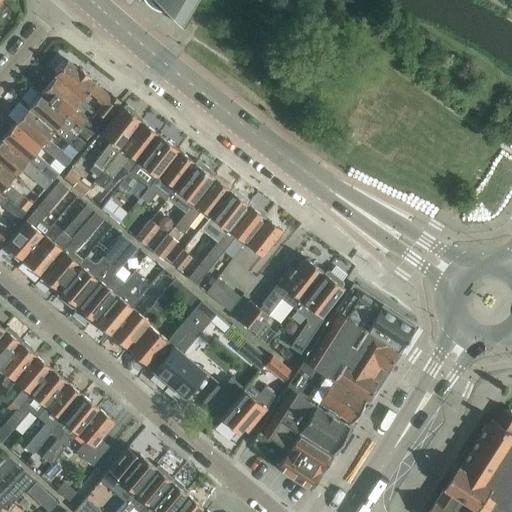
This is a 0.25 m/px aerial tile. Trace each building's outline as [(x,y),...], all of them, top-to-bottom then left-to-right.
[(145,0),(146,1),(149,4),(152,6),(155,8),(158,10),(162,10),(165,11),(165,10),(182,26),(196,0),(145,0)] [(68,60),(54,75),(56,77),(82,99),(88,92),(97,100),(102,105),(96,111),(105,120),(121,102),(112,94),(110,96),(89,78),(91,77),(81,68),(79,69),(68,60)] [(56,77),(42,93),(68,115),(67,116),(92,136),(98,129),(74,108),(82,99),(56,77)] [(42,93),(29,108),(55,131),(54,131),(78,151),(86,143),(62,123),(67,116),(68,115),(42,93)] [(111,141),(94,164),(102,171),(103,172),(142,121),(134,115),(136,113),(135,111),(128,105),(126,105),(124,107),(123,106),(101,134),(111,141)] [(29,108),(16,124),(41,146),(65,167),(72,159),(48,138),(54,131),(55,131),(29,108)] [(142,121),(103,172),(111,177),(113,179),(123,166),(130,172),(138,160),(139,161),(160,135),(142,121)] [(16,124),(2,139),(52,182),(59,173),(35,153),(41,146),(16,124)] [(130,172),(120,184),(128,190),(137,179),(148,187),(149,187),(159,175),(179,149),(160,135),(139,161),(138,160),(130,172)] [(2,139),(0,141),(0,162),(15,176),(21,169),(45,189),(52,182),(2,139)] [(160,175),(155,182),(163,188),(168,182),(176,188),(177,188),(196,163),(179,149),(159,175),(160,175)] [(0,162),(0,188),(27,211),(33,204),(9,183),(15,176),(0,162)] [(176,188),(167,199),(177,207),(184,213),(191,205),(192,206),(214,177),(210,174),(212,171),(204,164),(202,167),(196,163),(177,188),(176,188)] [(94,164),(89,170),(98,177),(102,171),(94,164)] [(72,167),(64,177),(67,180),(84,194),(90,187),(79,178),(81,175),(72,167)] [(103,172),(95,182),(105,190),(113,179),(111,177),(103,172)] [(184,213),(174,226),(182,233),(201,209),(211,216),(231,190),(229,188),(230,186),(230,183),(223,178),(220,178),(219,180),(214,177),(192,206),(191,205),(184,213)] [(38,207),(6,245),(13,251),(11,253),(19,261),(21,259),(23,260),(45,235),(51,227),(42,220),(45,217),(69,189),(60,181),(38,207)] [(148,187),(140,197),(149,204),(157,194),(149,187),(148,187)] [(0,188),(0,202),(0,203),(10,210),(20,219),(27,211),(0,188)] [(211,216),(206,223),(223,236),(228,229),(230,226),(249,203),(231,190),(211,216)] [(197,270),(190,279),(197,284),(236,236),(246,243),(266,217),(265,216),(268,213),(256,204),(254,207),(249,203),(230,226),(228,229),(223,236),(197,270)] [(45,235),(23,260),(41,275),(62,249),(63,250),(95,212),(87,205),(53,242),(45,235)] [(62,249),(41,275),(58,290),(80,264),(84,260),(75,252),(103,218),(95,212),(63,250),(62,249)] [(266,217),(246,243),(263,256),(283,230),(266,217)] [(143,229),(136,237),(154,252),(160,243),(143,229)] [(60,291),(58,293),(58,295),(66,302),(68,302),(70,300),(75,305),(97,279),(98,280),(108,268),(131,241),(121,234),(97,262),(94,263),(87,256),(86,257),(84,260),(80,264),(58,290),(60,291)] [(168,234),(154,252),(163,260),(165,258),(179,242),(168,234)] [(77,306),(75,308),(75,310),(83,317),(86,317),(87,315),(93,319),(115,293),(121,285),(122,284),(115,279),(114,275),(138,247),(131,241),(108,268),(98,280),(97,279),(75,305),(77,306)] [(183,249),(172,264),(190,279),(197,270),(195,268),(189,263),(193,257),(183,249)] [(294,262),(262,303),(271,311),(282,297),(296,308),(324,272),(305,257),(298,266),(294,262)] [(115,293),(93,319),(109,334),(131,307),(139,298),(130,291),(143,276),(134,269),(122,284),(121,285),(115,293)] [(307,322),(291,346),(301,353),(324,317),(321,315),(343,287),(337,282),(339,281),(339,279),(330,271),(328,272),(326,273),(324,272),(296,308),(306,317),(307,322)] [(131,307),(109,334),(128,350),(149,324),(175,292),(182,283),(176,278),(143,317),(131,307)] [(215,282),(206,293),(230,312),(241,297),(218,278),(215,282)] [(182,284),(175,292),(194,308),(200,300),(182,284)] [(348,290),(336,308),(399,350),(415,325),(408,321),(387,307),(380,303),(352,284),(348,290)] [(162,347),(149,362),(156,367),(153,371),(168,383),(183,396),(205,371),(190,358),(182,352),(215,313),(200,300),(194,308),(167,340),(162,347)] [(251,300),(237,318),(255,333),(270,315),(251,300)] [(335,310),(319,335),(382,375),(399,350),(336,308),(335,310)] [(149,324),(128,350),(146,365),(149,362),(162,347),(167,340),(149,324)] [(0,367),(0,368),(22,342),(17,338),(19,336),(19,334),(11,327),(8,327),(7,329),(6,329),(0,336),(0,367)] [(307,354),(304,359),(366,400),(382,375),(319,335),(307,354)] [(22,342),(0,368),(8,374),(4,379),(5,380),(2,383),(8,389),(15,380),(16,381),(37,355),(31,350),(32,349),(32,346),(26,341),(23,341),(22,343),(22,342)] [(24,388),(7,407),(15,413),(53,369),(37,355),(16,381),(24,388)] [(265,364),(269,359),(265,355),(256,366),(260,370),(265,364)] [(273,355),(265,364),(278,375),(284,380),(290,370),(286,366),(273,355)] [(304,359),(287,386),(316,404),(319,399),(320,400),(352,422),(366,400),(304,359)] [(15,413),(0,430),(0,441),(2,443),(30,410),(38,417),(47,407),(68,382),(53,369),(15,413)] [(232,377),(224,387),(236,398),(245,387),(232,377)] [(45,424),(26,447),(34,454),(51,434),(84,395),(68,382),(47,407),(38,417),(45,424)] [(236,398),(220,417),(224,420),(224,422),(232,429),(235,429),(239,432),(243,427),(247,431),(266,408),(275,394),(265,386),(260,392),(249,382),(247,385),(245,387),(236,398)] [(217,384),(203,401),(214,411),(229,394),(217,384)] [(287,386),(271,412),(299,430),(332,452),(349,426),(316,404),(287,386)] [(57,438),(42,456),(52,464),(77,433),(78,434),(100,408),(84,395),(51,434),(57,438)] [(86,441),(77,452),(93,465),(110,446),(101,438),(115,421),(100,408),(78,434),(86,441)] [(446,489),(439,499),(457,511),(511,511),(511,412),(507,409),(506,409),(498,421),(493,417),(478,442),(462,466),(461,466),(446,489)] [(271,412),(250,442),(276,466),(309,487),(332,452),(299,430),(271,412)] [(128,449),(102,480),(127,501),(128,501),(134,492),(156,467),(141,454),(138,457),(128,449)] [(0,479),(16,463),(9,456),(0,464),(0,479)] [(128,511),(134,506),(140,511),(144,511),(150,505),(171,480),(166,476),(168,474),(168,472),(160,465),(158,466),(156,467),(134,492),(128,501),(127,501),(119,511),(117,511),(128,511)] [(0,511),(0,507),(6,502),(12,502),(34,478),(31,476),(24,469),(8,486),(0,494),(0,511)] [(144,511),(170,511),(187,493),(181,488),(184,485),(175,478),(172,481),(171,480),(150,505),(144,511)] [(57,489),(56,491),(66,499),(68,501),(76,491),(75,490),(64,481),(57,489)] [(48,493),(40,503),(49,511),(57,502),(48,493)] [(197,511),(202,506),(187,493),(170,511),(197,511)] [(102,511),(86,497),(75,510),(76,511),(102,511)] [(457,511),(439,499),(430,511),(457,511)]
